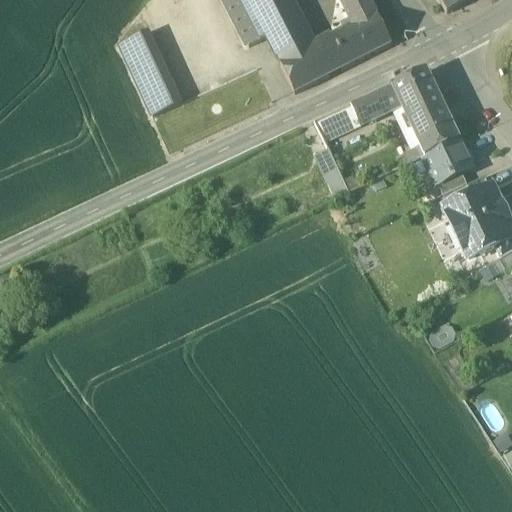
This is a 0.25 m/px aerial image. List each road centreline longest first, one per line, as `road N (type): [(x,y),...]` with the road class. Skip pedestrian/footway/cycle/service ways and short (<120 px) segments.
road 1 (tertiary): [(444,48),(0,254)]
road 2 (track): [(0,396),(83,511)]
